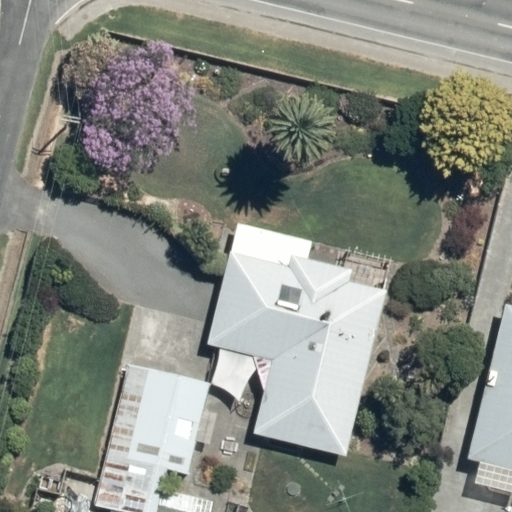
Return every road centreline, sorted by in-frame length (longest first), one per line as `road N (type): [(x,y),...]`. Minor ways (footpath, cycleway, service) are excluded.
road 1 (residential): [(32,0),(0,132)]
road 2 (secondary): [(511,29),(388,0)]
